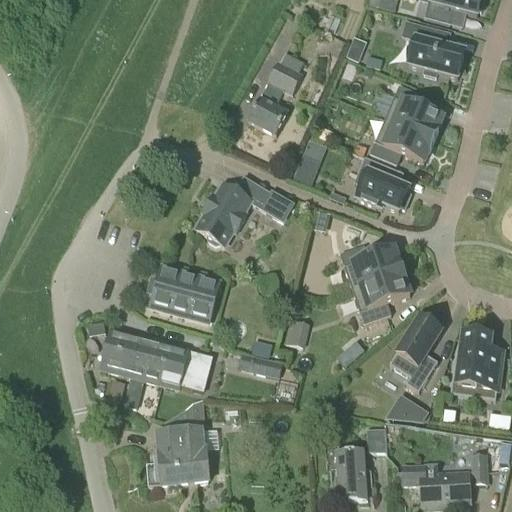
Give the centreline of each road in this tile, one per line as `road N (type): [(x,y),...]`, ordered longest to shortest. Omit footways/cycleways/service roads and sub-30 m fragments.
road 1 (residential): [(101,511),(57,283),(140,155),(161,150),(223,163)]
road 2 (residential): [(511,309),(481,305),(457,290),(441,253),(508,0)]
road 3 (unclassified): [(0,217),(17,144),(0,89)]
